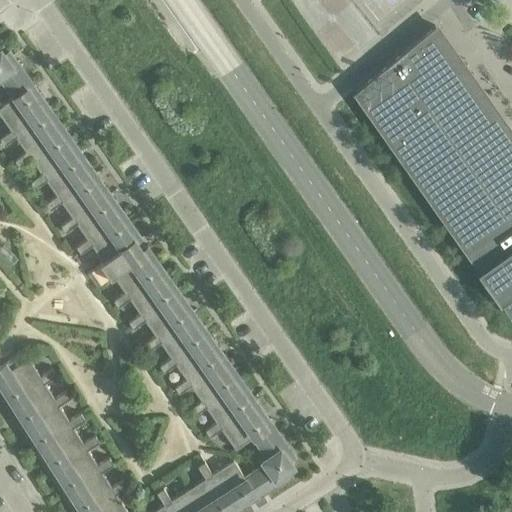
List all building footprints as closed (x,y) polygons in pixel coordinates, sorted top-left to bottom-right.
[(435,25),(353,93),(383,136),(463,79),(429,31),(435,26),(435,25)] [(0,49),(0,77),(14,97),(14,98),(24,91),(17,81),(25,75),(9,52),(5,55),(0,49)] [(48,106),(25,75),(17,81),(24,91),(14,98),(14,97),(0,106),(0,114),(11,130),(12,131),(48,106)] [(500,132),(463,79),(383,136),(510,316),(511,314),(511,134),(507,127),(500,132)] [(63,128),(48,106),(12,131),(11,130),(0,137),(0,138),(4,144),(16,136),(26,151),(27,153),(63,128)] [(78,150),(63,128),(27,153),(26,151),(15,159),(19,166),(31,158),(41,173),(43,175),(78,150)] [(93,171),(78,150),(43,175),(41,173),(30,181),(34,188),(46,180),(57,195),(58,196),(93,171)] [(109,193),(93,171),(58,196),(57,195),(45,203),(50,210),(61,202),(72,217),(73,218),(109,193)] [(124,215),(109,193),(73,218),(72,217),(61,225),(65,231),(77,223),(87,238),(88,240),(124,215)] [(140,237),(124,215),(88,240),(87,238),(76,246),(80,253),(92,245),(103,260),(100,263),(111,278),(114,276),(113,275),(144,253),(143,252),(135,241),(140,237)] [(148,249),(143,252),(144,253),(113,275),(114,276),(125,292),(113,300),(118,306),(129,298),(128,296),(164,271),(148,249)] [(179,293),(164,271),(128,296),(129,298),(140,313),(129,321),(133,328),(145,320),(143,318),(179,293)] [(194,315),(179,293),(143,318),(145,320),(155,335),(144,343),(148,349),(160,341),(159,340),(194,315)] [(210,337),(194,315),(159,340),(160,341),(171,357),(159,365),(164,371),(175,363),(174,362),(210,337)] [(225,358),(210,337),(174,362),(175,363),(186,378),(175,386),(179,393),(191,385),(189,383),(225,358)] [(6,363),(0,366),(0,393),(7,404),(43,381),(45,382),(56,375),(52,368),(40,376),(29,357),(10,369),(6,363)] [(240,380),(225,358),(189,383),(191,385),(201,400),(190,408),(194,415),(206,406),(205,405),(240,380)] [(255,401),(240,380),(205,405),(206,406),(216,422),(205,430),(210,436),(221,428),(220,426),(255,401)] [(43,381),(7,404),(21,426),(58,403),(59,405),(71,397),(66,390),(55,398),(45,382),(43,381)] [(277,432),(255,401),(220,426),(221,428),(236,449),(253,437),(253,436),(261,430),(267,439),(277,432)] [(58,403),(21,426),(35,449),(72,425),(73,427),(85,419),(81,412),(69,420),(59,405),(58,403)] [(72,425),(35,449),(50,471),(86,447),(87,449),(99,441),(95,435),(83,442),(73,427),(72,425)] [(253,436),(253,437),(267,457),(262,460),(265,464),(245,477),(244,478),(250,488),(259,482),(265,491),(290,475),(287,470),(293,465),(289,459),(293,455),(277,432),(267,439),(261,430),(253,436)] [(86,447),(50,471),(64,493),(101,469),(102,471),(113,464),(109,457),(97,464),(87,449),(86,447)] [(233,459),(212,473),(210,474),(234,511),(265,491),(259,482),(250,488),(244,478),(245,477),(233,459)] [(205,477),(188,488),(203,511),(231,511),(234,511),(210,474),(212,473),(204,461),(197,466),(205,477)] [(101,469),(64,493),(76,511),(83,511),(115,492),(116,493),(128,486),(123,479),(112,487),(102,471),(101,469)] [(156,492),(164,504),(166,503),(171,511),(203,511),(188,488),(171,499),(163,488),(156,492)] [(115,492),(83,511),(127,511),(116,493),(115,492)] [(171,511),(166,503),(164,504),(151,511),(171,511)]
